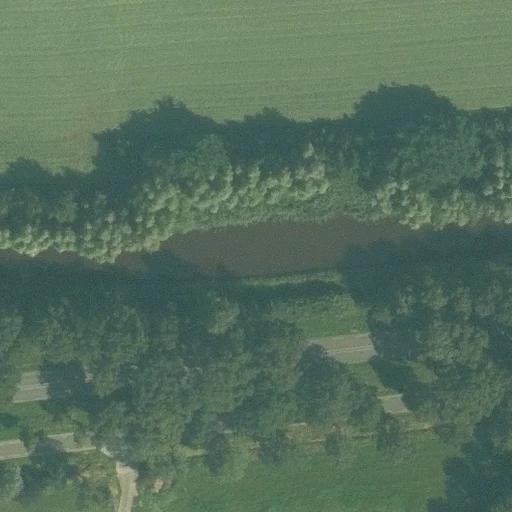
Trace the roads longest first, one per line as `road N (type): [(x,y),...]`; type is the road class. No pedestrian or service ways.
road 1 (unclassified): [(511,388),(0,447)]
road 2 (primary): [(511,334),(0,390)]
